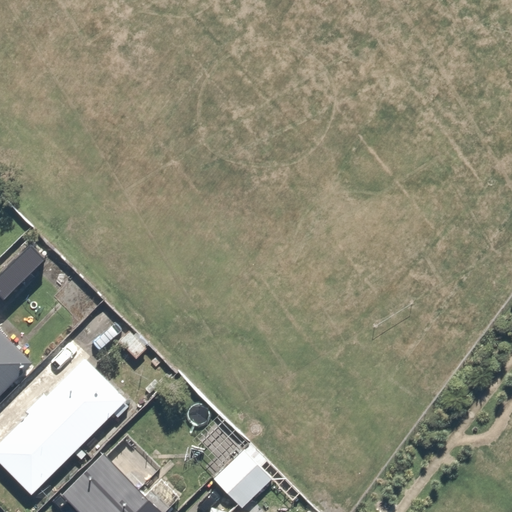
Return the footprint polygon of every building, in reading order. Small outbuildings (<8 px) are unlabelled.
[(32,232),(0,259),(0,272),(12,287),(51,254),(32,232)] [(0,400),(39,364),(0,321),(0,400)] [(0,435),(0,504),(8,511),(30,511),(81,456),(69,446),(76,439),(119,390),(83,358),(39,406),(32,400),(0,435)] [(241,506),(273,478),(260,464),(268,458),(250,438),(212,473),(241,506)] [(143,492),(100,451),(62,490),(85,511),(171,511),(176,507),(152,484),(143,492)] [(181,461),(167,472),(186,495),(200,484),(181,461)]
